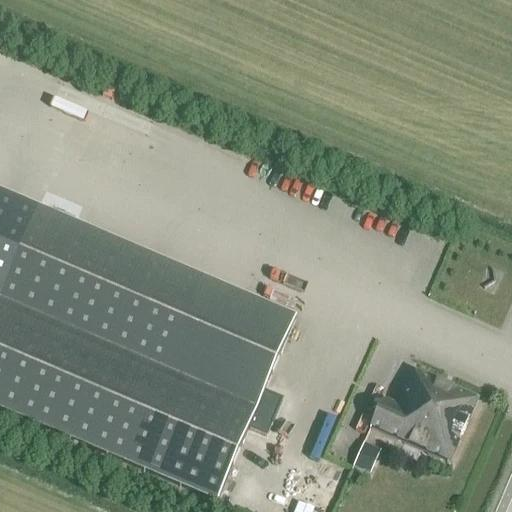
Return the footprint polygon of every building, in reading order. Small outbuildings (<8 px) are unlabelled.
[(0,100),(15,106),(19,95),(0,88),(0,100)] [(117,107),(115,115),(137,121),(139,113),(117,107)] [(0,194),(0,412),(218,505),(296,321),(0,194)] [(436,260),(444,242),(424,233),(416,251),(436,260)] [(479,403),(417,375),(409,393),(406,391),(398,410),(384,403),(371,432),(450,467),(479,403)] [(364,446),(353,469),(370,477),(381,454),(364,446)] [(408,469),(415,452),(400,446),(393,462),(408,469)]
